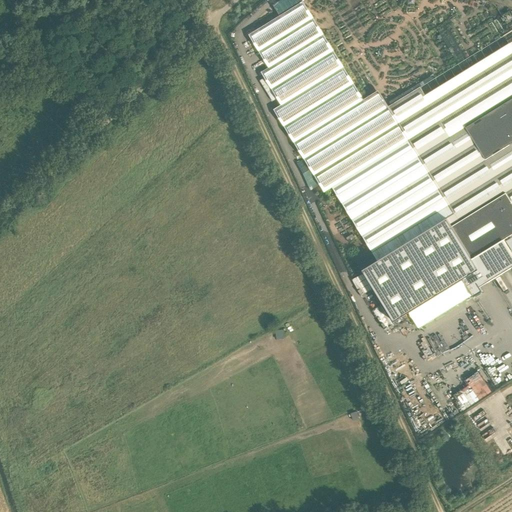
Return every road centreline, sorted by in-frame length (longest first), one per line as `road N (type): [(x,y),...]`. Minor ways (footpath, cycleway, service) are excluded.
road 1 (track): [(440,511),(230,51),(197,0)]
road 2 (unclassified): [(0,218),(239,0)]
